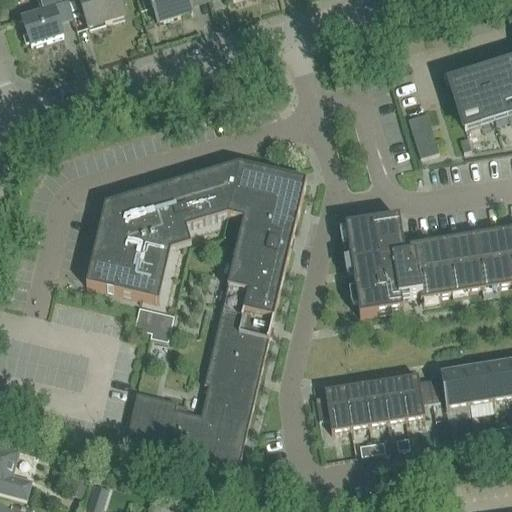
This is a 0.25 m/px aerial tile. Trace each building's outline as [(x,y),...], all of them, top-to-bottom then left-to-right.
[(68,3),(67,0),(41,0),(42,1),(39,3),(41,11),(21,17),(23,23),(32,51),(65,40),(60,26),(72,22),(73,22),(66,3),(68,3)] [(67,0),(68,3),(76,0),(78,0),(90,32),(125,21),(120,6),(121,5),(119,0),(67,0)] [(150,0),(159,27),(193,16),(188,2),(195,0),(150,0)] [(511,80),(509,71),(480,80),(494,124),(511,118),(511,80)] [(494,124),(480,80),(451,89),(465,134),(494,124)] [(440,157),(430,128),(427,118),(409,124),(421,163),(440,157)] [(460,145),(464,157),(472,155),(468,143),(460,145)] [(228,221),(240,169),(106,210),(87,290),(160,307),(160,306),(151,303),(154,290),(158,291),(166,257),(172,256),(192,250),(187,233),(228,221)] [(240,169),(228,221),(229,221),(244,225),(205,390),(209,391),(205,407),(252,418),(307,185),(240,169)] [(400,222),(346,231),(346,233),(351,233),(353,247),(349,248),(356,293),(360,292),(363,307),(358,307),(360,322),(404,315),(402,302),(420,300),(421,305),(424,304),(423,300),(437,298),(438,302),(483,295),(482,290),(497,288),(497,293),(511,290),(511,243),(395,262),(392,239),(402,237),(400,222)] [(144,336),(149,315),(140,313),(135,334),(144,336)] [(149,315),(144,336),(152,338),(153,335),(155,326),(157,317),(149,315)] [(175,321),(157,317),(155,326),(173,330),(175,321)] [(173,330),(155,326),(153,335),(171,339),(173,330)] [(171,339),(153,335),(151,343),(169,347),(171,339)] [(511,402),(511,383),(509,367),(487,370),(493,406),(511,402)] [(493,406),(487,370),(465,374),(470,410),(493,406)] [(470,410),(465,374),(441,378),(442,383),(445,406),(446,413),(470,410)] [(424,409),(420,387),(419,381),(400,384),(406,426),(426,423),(424,409)] [(445,406),(442,383),(431,385),(434,408),(445,406)] [(406,426),(400,384),(381,387),(388,429),(406,426)] [(434,408),(431,385),(420,387),(424,409),(434,408)] [(381,387),(363,390),(370,432),(388,429),(381,387)] [(363,390),(345,393),(351,435),(370,432),(363,390)] [(345,393),(325,396),(326,402),(330,425),(332,438),(351,435),(345,393)] [(239,477),(252,418),(205,407),(202,422),(176,416),(178,409),(138,399),(126,450),(239,477)] [(330,425),(326,402),(316,403),(320,426),(330,425)] [(511,430),(497,433),(499,443),(511,441),(511,430)] [(483,446),(499,443),(497,433),(481,435),(483,446)] [(397,445),(399,456),(411,454),(409,443),(397,445)] [(372,449),(374,460),(386,458),(384,447),(372,449)] [(0,496),(27,504),(32,486),(13,481),(20,454),(0,449),(0,496)] [(362,461),(374,460),(372,449),(361,451),(362,461)] [(67,498),(84,504),(89,489),(72,483),(67,498)] [(87,511),(104,511),(110,495),(95,490),(87,511)] [(153,511),(171,511),(175,500),(158,496),(153,511)]
